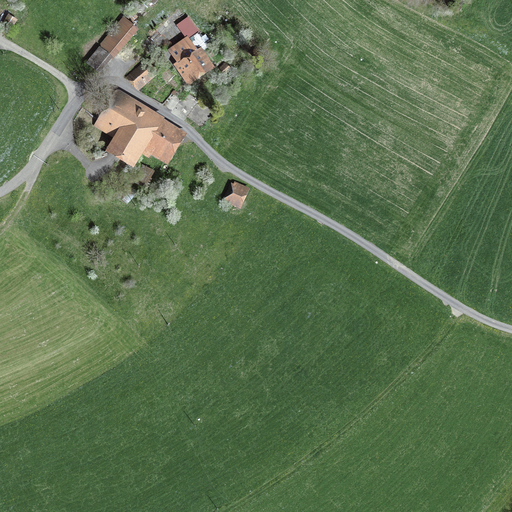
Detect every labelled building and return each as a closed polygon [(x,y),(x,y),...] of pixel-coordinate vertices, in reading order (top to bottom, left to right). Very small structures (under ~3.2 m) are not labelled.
[(16,20),(8,15),(3,23),(11,28),(16,20)] [(188,40),(170,53),(190,81),(208,68),(206,65),(210,62),(203,51),(207,48),(196,32),(198,30),(188,17),(177,25),(188,40)] [(137,28),(125,18),(88,62),(98,71),(110,58),(111,58),(137,28)] [(145,64),(128,79),(136,88),(153,74),(145,64)] [(230,69),(225,65),(220,70),(224,74),(230,69)] [(165,128),(116,98),(98,127),(115,137),(108,149),(132,164),(140,151),(149,157),(150,154),(154,157),(155,156),(165,162),(181,136),(165,126),(165,128)] [(152,173),(143,168),(135,181),(144,186),(152,173)] [(247,189),(238,185),(232,198),(240,202),(247,189)]
